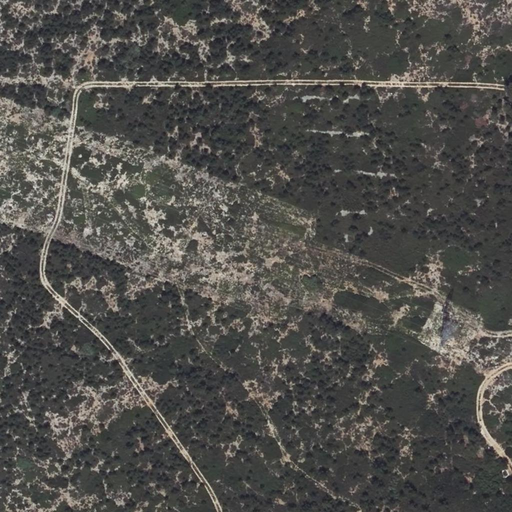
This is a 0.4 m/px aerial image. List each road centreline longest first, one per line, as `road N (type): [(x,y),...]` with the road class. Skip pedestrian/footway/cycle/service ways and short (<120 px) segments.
road 1 (track): [(218,511),(198,468),(97,330),(43,286),(42,259),(61,211),(82,83),(412,80),(511,89)]
road 2 (track): [(511,366),(480,397),(492,439),(511,469)]
